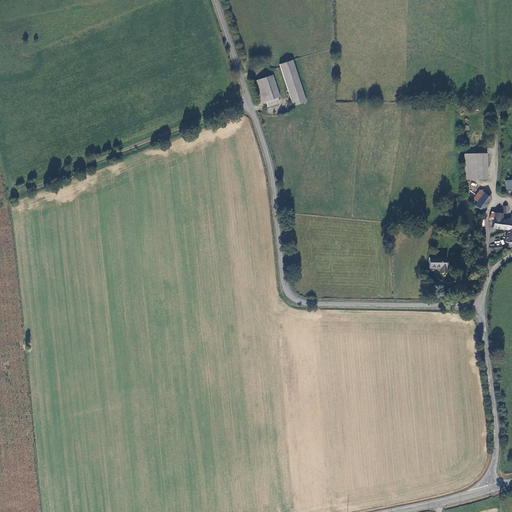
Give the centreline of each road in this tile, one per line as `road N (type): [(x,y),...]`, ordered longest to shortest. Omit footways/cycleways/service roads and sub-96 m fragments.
road 1 (unclassified): [(216,0),(269,168),(290,296),(478,309)]
road 2 (unclassified): [(478,309),(495,433),(486,490)]
road 3 (unclassified): [(488,277),(495,145)]
